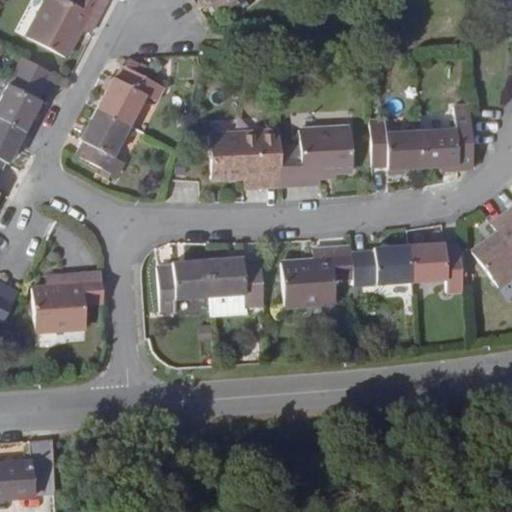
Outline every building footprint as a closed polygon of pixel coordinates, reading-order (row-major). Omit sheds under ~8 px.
[(109,0),(73,0),(72,4),(65,0),(47,0),(28,37),(68,57),(83,29),(92,34),(109,0)] [(205,0),(209,5),(212,2),(221,15),(242,0),(205,0)] [(47,70),(10,51),(0,68),(0,120),(21,131),(37,100),(32,97),(47,70)] [(113,82),(97,111),(129,128),(144,100),(157,107),(166,91),(124,69),(117,83),(113,82)] [(462,169),(475,167),(472,105),(458,106),(460,128),(422,131),(425,168),(461,165),(462,169)] [(129,128),(97,111),(81,141),(85,143),(78,156),(119,178),(127,163),(114,156),(129,128)] [(390,170),(425,168),(422,131),(388,133),(387,117),(372,119),(374,167),(390,165),(390,170)] [(21,131),(0,120),(0,159),(5,162),(21,131)] [(303,154),(283,155),(285,187),(322,185),(322,174),(354,171),(351,127),(302,130),(303,154)] [(285,187),(283,155),(262,157),(260,133),(212,136),(215,180),(247,178),(248,190),(285,187)] [(511,195),(483,217),(489,226),(461,247),(488,281),(511,263),(511,195)] [(445,301),(461,300),(457,254),(442,255),(442,251),(406,254),(408,290),(444,287),(445,301)] [(352,294),(408,290),(406,254),(365,258),(365,262),(349,263),(351,286),(352,294)] [(349,263),(348,255),(312,259),(313,269),(280,271),(283,314),(329,311),(328,288),(351,286),(349,263)] [(244,264),(205,268),(208,305),(246,302),(246,316),(262,314),(258,268),(244,269),(244,264)] [(208,305),(205,268),(169,270),(169,275),(155,276),(159,322),(174,321),(172,308),(208,305)] [(85,313),(106,312),(104,281),(66,283),(67,294),(34,295),(37,338),(86,335),(85,313)] [(0,328),(17,297),(0,288),(0,328)] [(31,461),(0,462),(0,499),(54,496),(51,439),(28,441),(31,461)]
